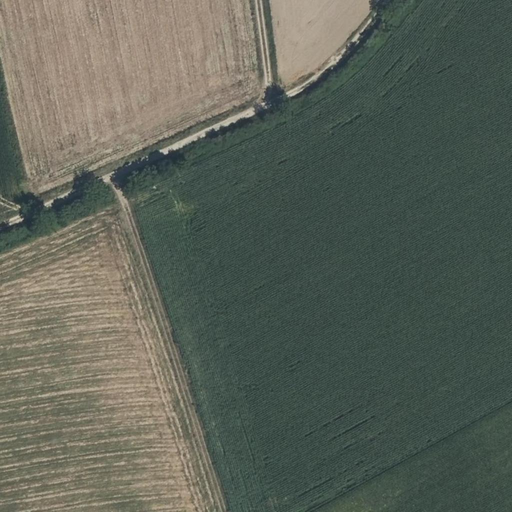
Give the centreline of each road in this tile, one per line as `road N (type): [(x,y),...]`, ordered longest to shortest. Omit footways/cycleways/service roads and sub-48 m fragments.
road 1 (track): [(222,511),(114,176)]
road 2 (track): [(265,106),(0,222)]
road 3 (track): [(385,0),(315,73),(265,106)]
